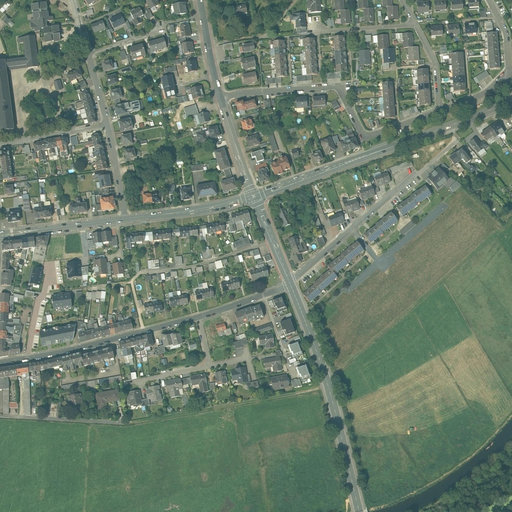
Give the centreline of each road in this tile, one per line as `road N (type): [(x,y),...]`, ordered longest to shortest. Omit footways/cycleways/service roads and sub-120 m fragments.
road 1 (primary): [(511,100),(254,196)]
road 2 (residential): [(220,97),(332,86),(365,136),(440,111)]
road 3 (primary): [(290,281),(310,325),(360,511)]
road 4 (residential): [(143,331),(131,281),(139,274),(191,267),(273,239)]
road 5 (residential): [(290,281),(412,178)]
road 6 (residential): [(0,362),(143,331)]
road 7 (tertiary): [(125,219),(254,196)]
road 8 (residential): [(0,415),(128,423)]
road 9 (tertiary): [(0,234),(125,219)]
